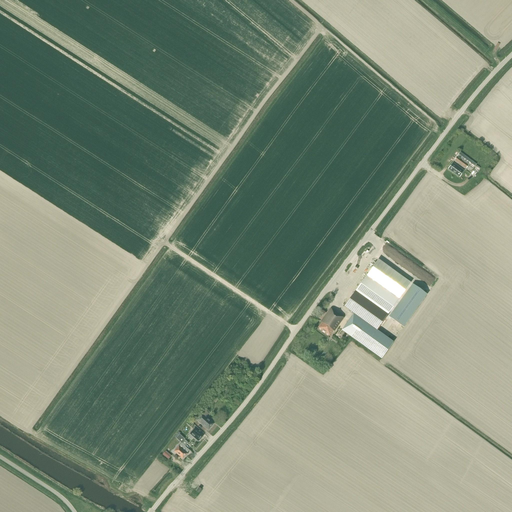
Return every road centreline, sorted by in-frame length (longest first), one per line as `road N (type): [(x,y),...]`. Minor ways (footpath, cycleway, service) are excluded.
road 1 (track): [(30,428),(321,31),(441,138)]
road 2 (unclassified): [(150,511),(252,395),(461,111),(511,56)]
road 3 (track): [(296,332),(165,241)]
